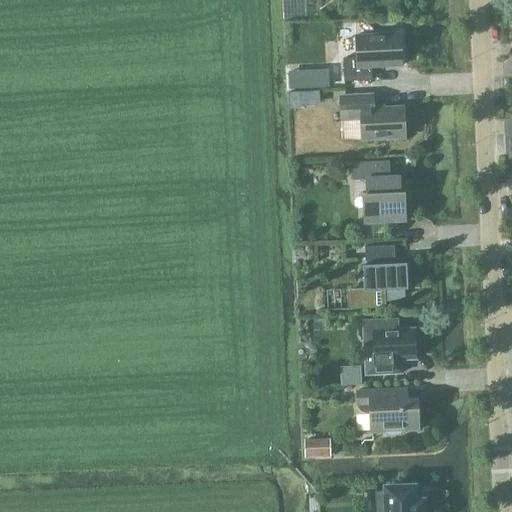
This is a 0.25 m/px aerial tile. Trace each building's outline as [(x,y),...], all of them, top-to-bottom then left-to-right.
[(343,59),(344,82),(372,81),(372,68),(402,66),(400,34),(356,36),(357,58),(343,59)] [(340,97),(342,120),(362,119),(363,140),(405,138),(404,108),(373,109),(372,95),(340,97)] [(364,205),(365,223),(405,221),(404,203),(399,203),(399,196),(400,196),(399,178),(389,178),(388,164),(352,166),(353,180),(367,179),(368,198),(370,197),(370,204),(364,205)] [(401,299),(405,297),(405,290),(408,290),(407,264),(392,264),(392,260),(395,260),(395,246),(365,247),(366,262),(367,262),(367,266),(363,266),(364,288),(347,289),(348,309),(384,308),(384,302),(387,302),(392,301),(396,300),(401,299)] [(374,345),(365,346),(366,375),(402,373),(401,360),(416,360),(415,351),(417,349),(418,347),(419,344),(419,341),(418,339),(417,337),(415,335),(414,329),(398,330),(397,320),(373,321),(374,345)] [(360,368),(342,369),(342,386),(361,386),(360,368)] [(371,433),(419,431),(418,402),(402,403),(401,390),(357,392),(358,414),(370,413),(371,433)] [(309,429),(310,448),(337,447),(336,428),(309,429)] [(387,493),(377,493),(377,511),(423,511),(423,501),(415,502),(414,487),(386,488),(387,493)]
